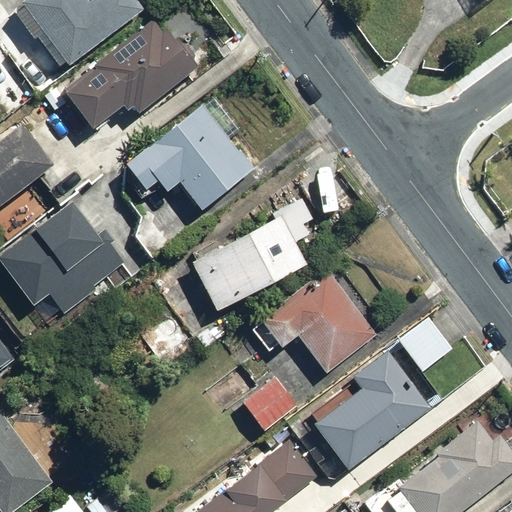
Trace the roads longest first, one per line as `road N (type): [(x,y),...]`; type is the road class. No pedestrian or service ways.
road 1 (residential): [(280,0),(401,159)]
road 2 (residential): [(401,159),(511,308)]
road 3 (residential): [(401,159),(511,79)]
